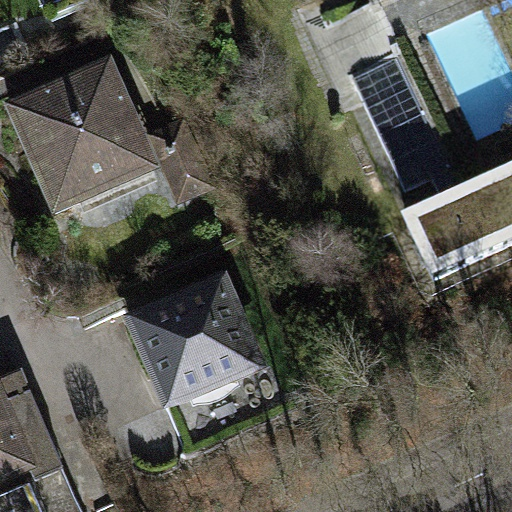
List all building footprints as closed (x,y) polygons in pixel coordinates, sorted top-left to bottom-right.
[(86,5),(84,0),(39,0),(48,21),(86,5)] [(511,0),(367,0),(370,6),(382,0),(511,0),(511,175),(461,199),(443,207),(408,224),(435,281),(511,244),(511,0)] [(461,199),(397,59),(355,78),(407,191),(430,180),(443,207),(461,199)] [(151,169),(106,70),(10,113),(55,212),(151,169)] [(223,288),(128,327),(162,410),(256,371),(223,288)] [(0,511),(81,511),(22,374),(0,383),(0,511)]
